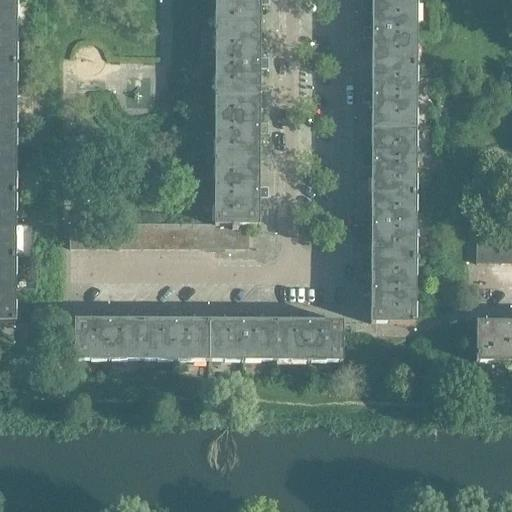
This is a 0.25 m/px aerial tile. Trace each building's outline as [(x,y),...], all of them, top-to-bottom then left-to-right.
[(260,33),(259,0),(215,0),(215,33),(260,33)] [(0,65),(16,65),(16,1),(0,1),(0,65)] [(416,67),(417,3),(372,3),(372,67),(416,67)] [(259,98),(260,33),(215,33),(215,97),(259,98)] [(0,129),(16,130),(16,97),(16,65),(0,65),(0,129)] [(416,131),(416,99),(416,67),(372,67),(371,131),(416,131)] [(259,162),(259,98),(215,97),(215,162),(259,162)] [(0,194),(16,194),(16,130),(0,129),(0,194)] [(416,196),(416,131),(371,131),(371,196),(416,196)] [(259,227),(259,162),(215,162),(214,226),(214,227),(249,227),(259,227)] [(0,258),(15,258),(16,194),(0,194),(0,258)] [(415,260),(416,196),(371,196),(371,260),(415,260)] [(83,251),(83,226),(70,226),(70,251),(83,251)] [(95,251),(95,226),(83,226),(83,251),(95,251)] [(107,251),(107,226),(95,226),(95,251),(107,251)] [(119,251),(119,226),(107,226),(107,251),(119,251)] [(131,251),(131,226),(119,226),(119,251),(131,251)] [(143,251),(143,226),(131,226),(131,251),(143,251)] [(155,251),(155,226),(143,226),(143,251),(155,251)] [(167,251),(167,226),(155,226),(155,251),(167,251)] [(179,251),(179,226),(167,226),(167,251),(179,251)] [(191,251),(191,226),(179,226),(179,251),(191,251)] [(203,251),(203,226),(191,226),(191,251),(203,251)] [(249,251),(249,227),(214,227),(214,226),(203,226),(203,251),(249,251)] [(489,265),(489,237),(476,237),(476,265),(489,265)] [(501,265),(501,237),(489,237),(489,265),(501,265)] [(511,265),(511,237),(501,237),(501,265),(511,265)] [(0,323),(15,323),(15,258),(0,258),(0,323)] [(415,325),(415,292),(415,260),(371,260),(370,325),(415,325)] [(142,362),(142,322),(114,322),(114,313),(104,313),(103,322),(75,322),(74,362),(142,362)] [(208,363),(209,322),(180,322),(180,313),(170,313),(170,322),(142,322),(142,362),(208,363)] [(275,363),(275,322),(247,322),(247,314),(237,314),(237,322),(209,322),(208,363),(275,363)] [(342,363),(342,337),(343,323),(314,323),(314,314),(303,314),(303,323),(275,322),(275,363),(342,363)] [(511,364),(511,319),(504,319),(504,323),(476,323),(475,364),(511,364)]
